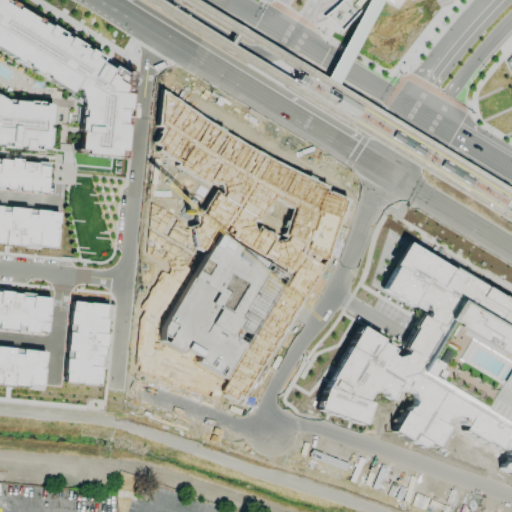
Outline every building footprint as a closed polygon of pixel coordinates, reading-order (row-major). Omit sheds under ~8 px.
[(0,0),(0,144),(17,146),(26,151),(29,146),(45,147),(48,103),(4,100),(0,97),(0,53),(62,88),(79,89),(76,153),(114,155),(117,150),(122,150),(125,110),(127,106),(128,87),(135,74),(3,0),(0,0)] [(339,0),(322,16),(339,29),(350,18),(365,0),(390,0),(395,3),(397,0),(339,0)] [(385,136),(417,155),(421,149),(389,130),(385,136)] [(0,189),(46,192),(48,160),(0,157),(0,189)] [(435,165),(466,184),(470,178),(439,159),(435,165)] [(0,244),(54,248),(57,210),(33,208),(33,215),(25,214),(25,207),(3,205),(0,204),(0,244)] [(403,243),(511,307),(511,478),(496,468),(499,463),(502,463),(505,458),(503,448),(498,446),(496,450),(483,441),(482,443),(459,429),(462,426),(456,423),(456,420),(452,417),(443,419),(440,424),(445,427),(433,447),(425,442),(423,446),(420,444),(418,447),(388,431),(401,410),(403,411),(405,407),(409,406),(411,402),(409,392),(402,388),(400,391),(393,387),(387,399),(383,397),(381,393),(377,390),(367,392),(362,401),(368,403),(361,425),(315,408),(322,387),(327,378),(357,328),(391,349),(389,354),(392,357),(402,355),(405,350),(400,347),(412,327),(411,326),(417,315),(423,318),(425,312),(424,304),(418,301),(416,302),(411,300),(407,306),(379,289),(393,266),(390,264),(403,243)] [(0,329),(45,333),(48,296),(0,291),(0,329)] [(106,304),(68,301),(62,382),(100,385),(106,304)] [(43,350),(0,347),(0,384),(40,388),(43,350)]
